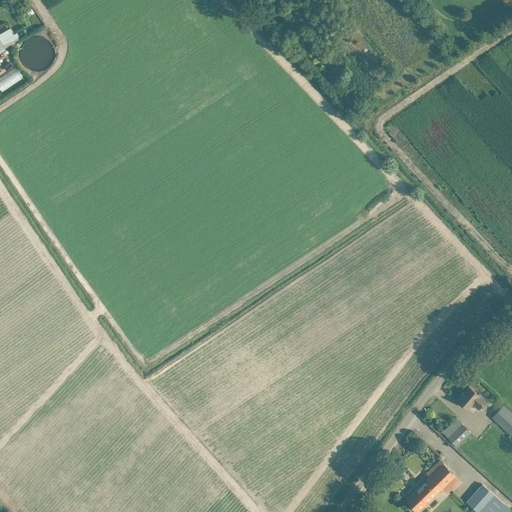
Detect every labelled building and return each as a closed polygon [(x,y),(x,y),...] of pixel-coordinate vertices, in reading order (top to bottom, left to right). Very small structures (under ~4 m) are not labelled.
[(467,408),(471,404),(478,409),(485,400),(469,386),(457,400),(467,408)] [(511,436),(511,412),(503,404),(491,416),(511,436)] [(442,432),(449,439),(455,445),(470,431),(457,418),(442,432)] [(495,456),(501,449),(510,456),(511,453),(511,437),(496,423),(479,442),(495,456)] [(405,500),(417,511),(441,488),(446,493),(459,480),(440,460),(426,473),(429,476),(405,500)] [(477,511),(507,511),(511,508),(482,483),(466,501),(477,511)]
